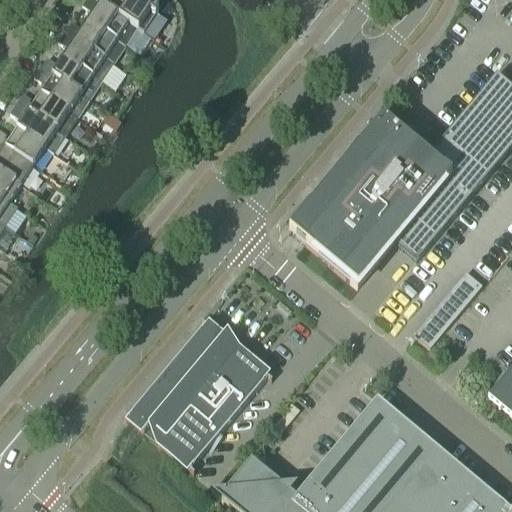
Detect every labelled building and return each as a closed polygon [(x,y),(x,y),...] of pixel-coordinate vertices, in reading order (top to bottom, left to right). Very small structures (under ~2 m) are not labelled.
[(89,16),(96,5),(88,0),(82,10),(89,16)] [(155,4),(153,2),(149,0),(117,0),(109,13),(108,14),(129,28),(128,29),(137,34),(143,38),(156,19),(157,16),(158,13),(158,10),(157,7),(155,4)] [(108,14),(109,13),(100,8),(88,27),(125,52),(137,34),(128,29),(129,28),(108,14)] [(72,42),(78,32),(71,27),(64,37),(72,42)] [(125,52),(88,27),(76,45),(113,70),(125,52)] [(65,52),(72,42),(64,37),(57,46),(65,52)] [(113,70),(76,45),(63,63),(101,88),(113,70)] [(48,78),(54,68),(47,63),(40,73),(48,78)] [(101,88),(63,63),(51,81),(89,106),(101,88)] [(41,87),(48,78),(40,73),(33,82),(41,87)] [(394,249),(415,267),(511,150),(511,91),(496,78),(427,160),(382,123),(377,130),(378,132),(369,139),(369,140),(365,143),(355,152),(346,162),(337,171),(330,182),(322,193),(317,202),(288,236),(295,241),(357,293),(394,249)] [(89,106),(51,81),(39,99),(77,124),(89,106)] [(24,114),(30,104),(23,99),(16,108),(24,114)] [(77,124),(39,99),(28,116),(65,141),(77,124)] [(17,123),(24,114),(16,108),(9,118),(17,123)] [(65,141),(28,116),(16,134),(45,154),(53,159),(65,141)] [(45,154),(16,134),(4,152),(33,171),(45,154)] [(33,171),(4,152),(0,157),(0,175),(20,190),(33,171)] [(20,190),(0,175),(0,201),(8,208),(20,190)] [(8,208),(0,201),(0,228),(5,231),(16,213),(8,208)] [(499,269),(511,252),(511,221),(483,256),(499,269)] [(413,340),(429,354),(481,291),(465,277),(413,340)] [(190,475),(267,383),(271,386),(271,385),(235,355),(214,352),(222,343),(201,326),(200,327),(204,330),(127,422),(123,419),(122,420),(193,479),(194,478),(190,475)] [(511,372),(487,402),(511,423),(511,372)] [(504,511),(376,405),(295,502),(290,497),(297,489),(281,490),(250,465),(224,496),(209,497),(227,511),(504,511)]
